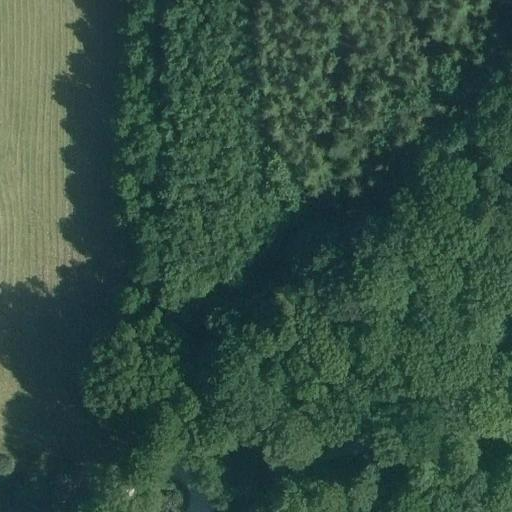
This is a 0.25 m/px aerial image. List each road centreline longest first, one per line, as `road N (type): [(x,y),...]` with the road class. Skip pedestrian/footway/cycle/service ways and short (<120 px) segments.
road 1 (track): [(143,0),(135,381),(143,468)]
road 2 (track): [(230,491),(328,451),(511,407)]
